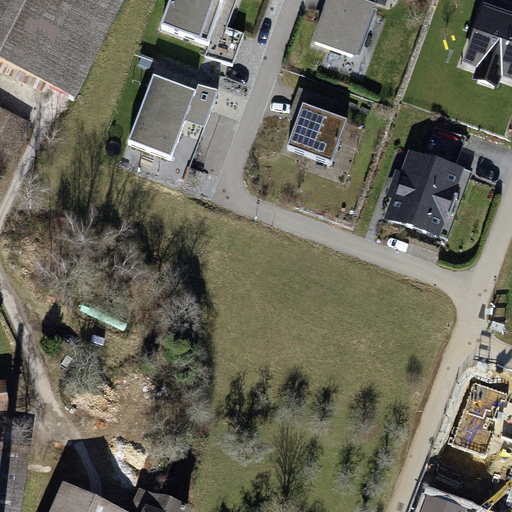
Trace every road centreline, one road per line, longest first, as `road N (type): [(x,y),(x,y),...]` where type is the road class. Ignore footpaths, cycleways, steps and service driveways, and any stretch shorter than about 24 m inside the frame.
road 1 (residential): [(293,0),(225,196),(479,292)]
road 2 (residential): [(401,511),(462,340)]
